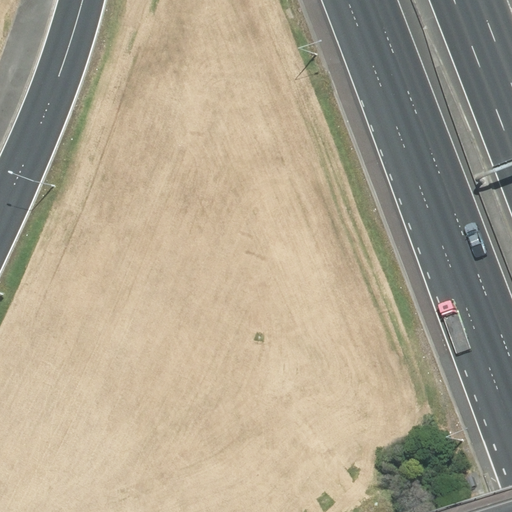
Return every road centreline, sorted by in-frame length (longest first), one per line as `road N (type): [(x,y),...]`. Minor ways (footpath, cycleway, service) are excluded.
road 1 (motorway): [(511,366),(372,0)]
road 2 (motorway): [(0,217),(45,124),(81,0)]
road 3 (motorway): [(454,0),(511,150)]
